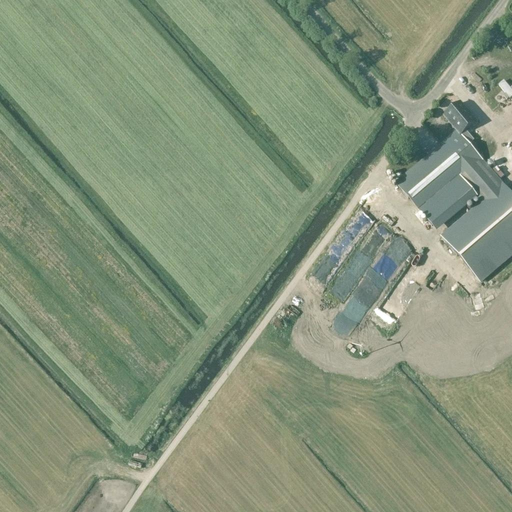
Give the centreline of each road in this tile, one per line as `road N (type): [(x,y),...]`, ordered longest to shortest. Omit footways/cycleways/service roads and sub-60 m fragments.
road 1 (unclassified): [(128,511),(416,117)]
road 2 (unclassified): [(416,117),(393,103),(297,0)]
road 3 (unclassified): [(506,0),(416,117)]
